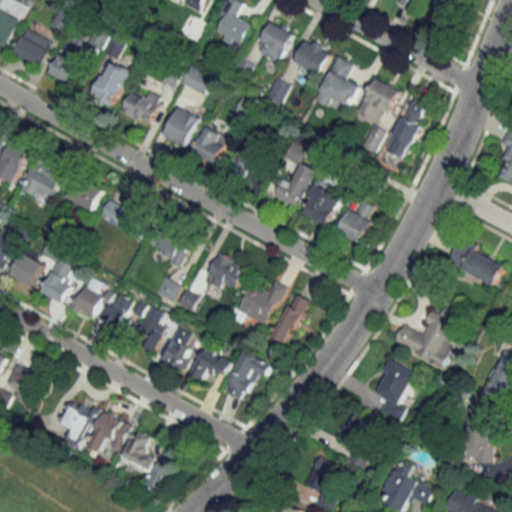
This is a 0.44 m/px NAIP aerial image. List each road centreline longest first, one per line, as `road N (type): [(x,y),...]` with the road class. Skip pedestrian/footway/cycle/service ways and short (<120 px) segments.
road 1 (residential): [(374,290),(0,86)]
road 2 (residential): [(374,290),(452,151),(511,4)]
road 3 (residential): [(256,448),(0,308)]
road 4 (residential): [(189,511),(272,430),(374,290)]
road 5 (residential): [(478,90),(313,0)]
